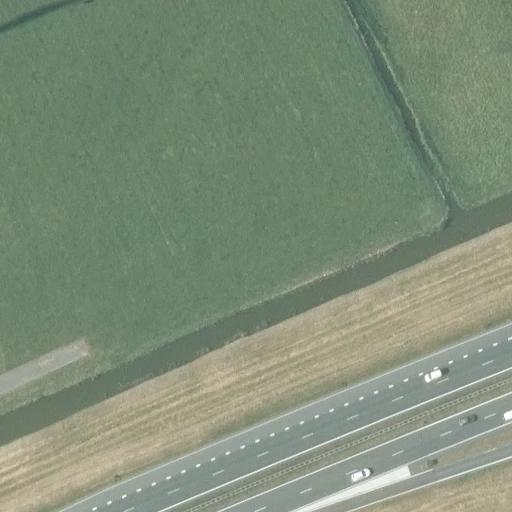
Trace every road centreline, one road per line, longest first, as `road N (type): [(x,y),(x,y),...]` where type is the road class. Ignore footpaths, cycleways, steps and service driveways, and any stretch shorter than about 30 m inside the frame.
road 1 (trunk): [(511,354),(128,511)]
road 2 (trunk): [(259,511),(511,408)]
road 3 (trunk): [(291,511),(511,451)]
